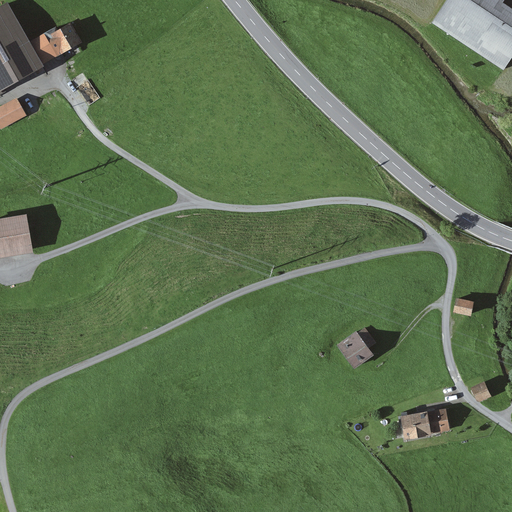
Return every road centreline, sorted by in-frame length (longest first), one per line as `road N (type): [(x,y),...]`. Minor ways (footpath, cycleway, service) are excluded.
road 1 (track): [(0,450),(5,419),(31,389),(230,296),(438,239)]
road 2 (secondary): [(511,241),(410,178),(315,91),(234,0)]
road 3 (track): [(438,239),(419,221),(365,201),(266,209),(195,201)]
road 4 (track): [(511,429),(474,402),(455,376),(444,325),(452,260),(438,239)]
road 5 (track): [(195,201),(23,266),(0,267)]
road 6 (track): [(195,201),(101,138),(51,72)]
